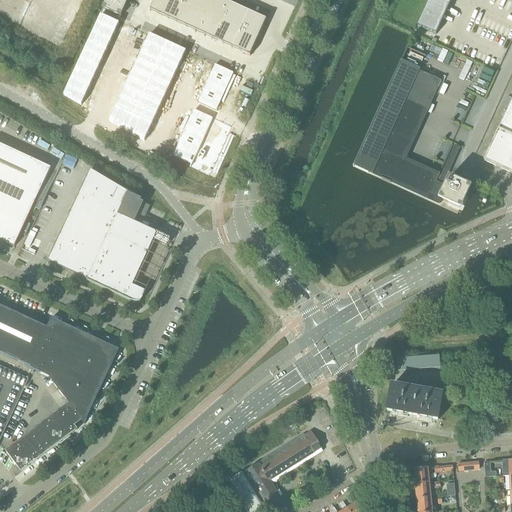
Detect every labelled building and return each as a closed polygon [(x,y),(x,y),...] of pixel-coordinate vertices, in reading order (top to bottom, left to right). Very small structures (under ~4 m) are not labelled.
[(106,0),(102,9),(121,17),(125,8),(106,0)] [(106,0),(125,8),(128,0),(106,0)] [(154,0),(150,11),(159,15),(165,0),(154,0)] [(174,0),(165,0),(159,15),(168,19),(176,1),(174,0)] [(187,0),(186,5),(195,9),(198,0),(187,0)] [(198,0),(195,9),(204,13),(209,0),(198,0)] [(209,0),(204,13),(213,18),(220,0),(209,0)] [(222,0),(220,0),(213,18),(222,22),(230,4),(222,0)] [(431,0),(429,0),(424,13),(442,21),(449,8),(431,0)] [(176,1),(168,19),(177,23),(186,5),(176,1)] [(230,4),(222,22),(231,26),(239,8),(230,4)] [(186,5),(177,23),(186,27),(195,9),(186,5)] [(239,8),(231,26),(240,30),(248,12),(239,8)] [(195,9),(186,27),(196,32),(204,13),(195,9)] [(248,12),(240,30),(258,38),(267,20),(263,19),(248,12)] [(204,13),(196,32),(205,36),(213,18),(204,13)] [(424,13),(417,27),(436,35),(442,21),(424,13)] [(101,15),(96,25),(115,33),(119,24),(101,15)] [(213,18),(205,36),(214,40),(222,22),(213,18)] [(222,22),(214,40),(223,44),(231,26),(222,22)] [(96,25),(92,34),(111,42),(115,33),(96,25)] [(231,26),(223,44),(232,48),(240,30),(231,26)] [(240,30),(232,48),(247,55),(250,57),(258,38),(240,30)] [(92,34),(88,43),(107,51),(111,42),(92,34)] [(149,35),(145,44),(163,53),(168,43),(149,35)] [(88,43),(84,52),(103,60),(107,51),(88,43)] [(168,43),(163,53),(182,61),(186,52),(168,43)] [(145,44),(141,53),(159,62),(163,53),(145,44)] [(84,52),(80,61),(98,70),(103,60),(84,52)] [(141,53),(137,62),(155,71),(159,62),(141,53)] [(163,53),(159,62),(178,70),(182,61),(163,53)] [(80,61),(75,70),(94,79),(98,70),(80,61)] [(368,174),(439,206),(440,204),(429,198),(430,194),(442,200),(448,203),(448,202),(460,208),(465,196),(468,190),(467,190),(465,189),(466,189),(457,185),(458,183),(449,178),(448,180),(439,176),(440,174),(439,174),(438,176),(436,175),(404,160),(437,87),(438,88),(441,82),(401,63),(401,61),(353,167),(354,167),(355,165),(369,171),(368,174)] [(137,62),(132,72),(151,80),(155,71),(137,62)] [(159,62),(155,71),(173,79),(178,70),(159,62)] [(215,65),(211,74),(229,83),(234,73),(215,65)] [(75,70),(71,79),(90,88),(94,79),(75,70)] [(155,71),(151,80),(169,89),(173,79),(155,71)] [(132,72),(128,81),(147,89),(151,80),(132,72)] [(211,74),(207,83),(225,92),(229,83),(211,74)] [(71,79),(67,88),(86,97),(90,88),(71,79)] [(151,80),(147,89),(165,98),(169,89),(151,80)] [(128,81),(124,90),(142,98),(147,89),(128,81)] [(207,83),(202,92),(221,101),(225,92),(207,83)] [(67,88),(63,96),(82,106),(86,97),(67,88)] [(147,89),(142,98),(161,107),(165,98),(147,89)] [(124,90),(120,99),(138,107),(142,98),(124,90)] [(202,92),(198,102),(216,110),(217,111),(221,101),(202,92)] [(142,98),(138,107),(157,116),(161,107),(142,98)] [(120,99),(116,108),(134,116),(138,107),(120,99)] [(511,99),(484,161),(511,173),(511,99)] [(138,107),(134,116),(153,125),(157,116),(138,107)] [(116,108),(109,122),(127,132),(134,116),(116,108)] [(194,110),(190,120),(208,128),(213,119),(194,110)] [(134,116),(127,132),(145,142),(153,125),(134,116)] [(191,165),(190,167),(209,176),(231,127),(213,119),(208,128),(204,137),(200,146),(196,155),(191,165)] [(190,120),(186,129),(204,137),(208,128),(190,120)] [(186,129),(181,138),(200,146),(204,137),(186,129)] [(181,138),(177,147),(196,155),(200,146),(181,138)] [(0,240),(14,248),(51,168),(0,144),(0,240)] [(177,147),(173,156),(191,165),(196,155),(177,147)] [(87,281),(118,215),(128,193),(90,171),(69,216),(69,217),(48,262),(87,280),(87,281)] [(118,215),(87,281),(134,303),(135,303),(136,303),(137,303),(138,303),(139,303),(140,302),(141,302),(141,301),(142,301),(142,300),(143,300),(143,299),(146,292),(133,286),(154,240),(155,240),(157,234),(158,234),(157,234),(157,233),(135,223),(144,203),(141,202),(142,200),(128,193),(118,215)] [(84,423),(117,351),(52,320),(51,323),(49,329),(0,306),(0,353),(31,368),(32,368),(49,376),(70,403),(6,452),(21,473),(77,430),(75,427),(83,421),(84,423)] [(404,414),(412,416),(417,391),(391,387),(386,411),(397,413),(397,415),(403,417),(404,414)] [(417,391),(412,416),(421,417),(420,420),(427,421),(427,418),(438,420),(443,396),(417,391)] [(242,474),(230,482),(240,498),(235,502),(239,508),(244,504),(248,511),(257,511),(264,508),(264,509),(265,509),(264,508),(266,506),(267,507),(280,498),(270,482),(322,449),(316,439),(311,432),(304,436),(303,436),(245,473),(243,474),(242,473),(242,474)] [(510,460),(503,461),(504,477),(510,477),(511,476),(511,461),(510,461),(510,460)] [(428,469),(414,470),(415,485),(429,484),(428,469)] [(429,484),(415,485),(417,500),(431,499),(430,490),(441,489),(440,483),(429,484)] [(352,506),(347,509),(349,511),(361,511),(356,503),(352,496),(348,499),(352,506)] [(432,511),(431,499),(417,500),(418,511),(432,511)] [(343,511),(342,511),(349,511),(347,509),(343,502),(339,504),(343,511)]
